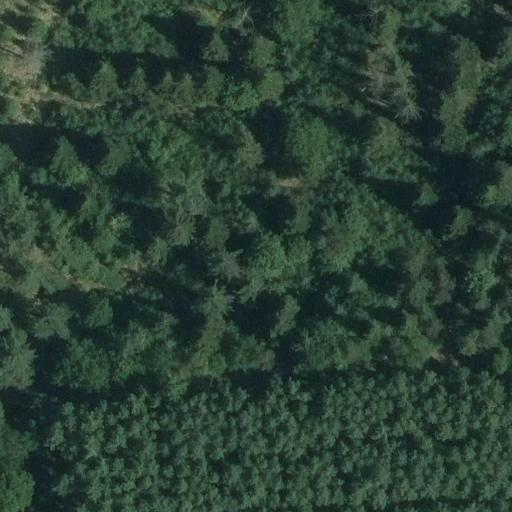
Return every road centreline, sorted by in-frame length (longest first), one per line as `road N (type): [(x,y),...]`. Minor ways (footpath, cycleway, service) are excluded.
road 1 (track): [(511,349),(0,389)]
road 2 (track): [(41,511),(25,387)]
